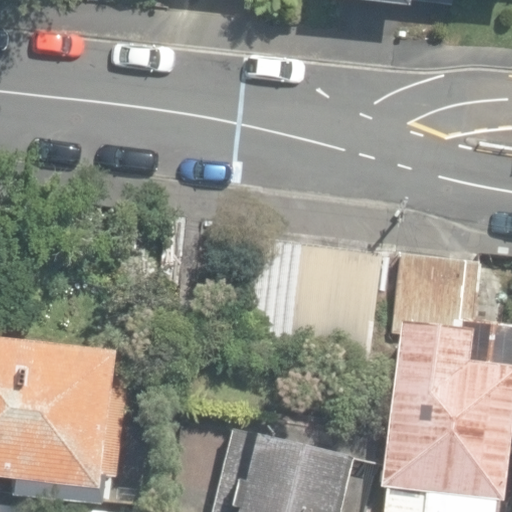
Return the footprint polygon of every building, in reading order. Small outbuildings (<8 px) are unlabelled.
[(337,0),(409,10),(410,2),(448,7),(449,0),(337,0)] [(142,283),(179,286),(185,216),(148,213),(142,283)] [(290,350),(300,246),(258,241),(246,345),(290,350)] [(382,255),(300,246),(290,350),(370,359),(382,255)] [(404,254),(396,333),(449,338),(451,318),(472,320),(477,261),(404,254)] [(511,408),(511,323),(472,320),(451,318),(449,338),(396,333),(378,511),(495,511),(497,499),(503,499),(511,408)] [(12,492),(97,501),(113,350),(0,337),(0,476),(13,478),(12,492)] [(232,430),(211,511),(330,511),(344,458),(232,430)]
